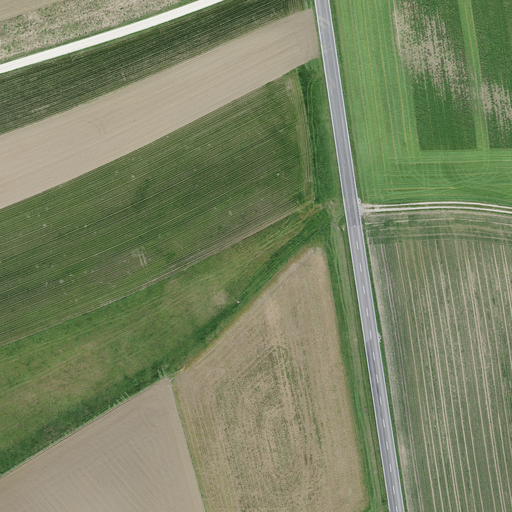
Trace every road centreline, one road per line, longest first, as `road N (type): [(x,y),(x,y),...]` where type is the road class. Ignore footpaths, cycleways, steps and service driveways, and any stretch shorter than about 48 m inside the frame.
road 1 (secondary): [(321,0),(397,511)]
road 2 (track): [(214,0),(0,68)]
road 3 (track): [(352,211),(511,210)]
